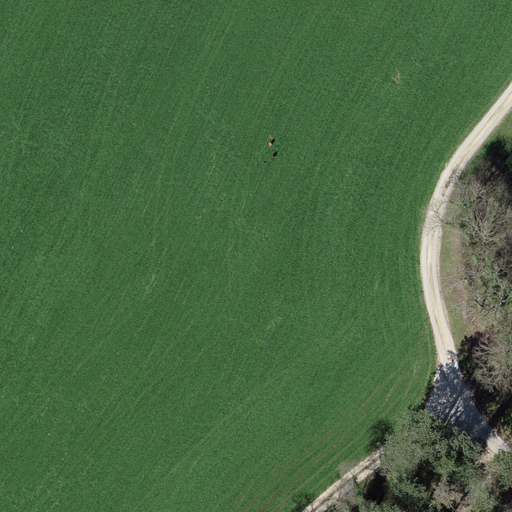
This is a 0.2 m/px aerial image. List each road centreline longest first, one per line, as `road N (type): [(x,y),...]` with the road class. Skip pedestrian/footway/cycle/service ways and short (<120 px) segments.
road 1 (track): [(511,94),(450,173),(428,228),(455,399)]
road 2 (track): [(455,399),(317,511)]
